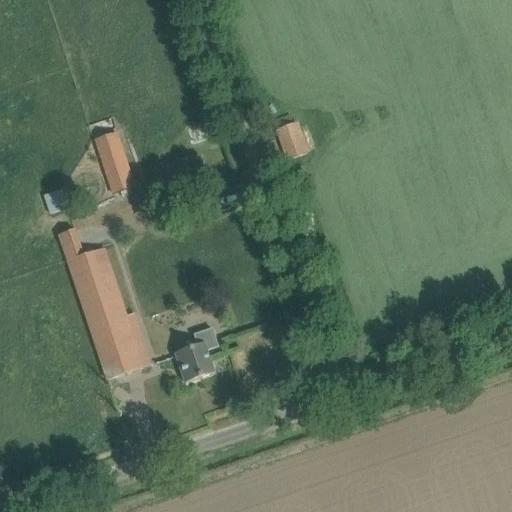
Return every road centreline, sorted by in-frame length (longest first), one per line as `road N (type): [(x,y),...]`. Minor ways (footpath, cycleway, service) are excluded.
road 1 (unclassified): [(333,408),(180,0)]
road 2 (unclassified): [(24,511),(333,408)]
road 3 (unclassified): [(333,408),(511,347)]
